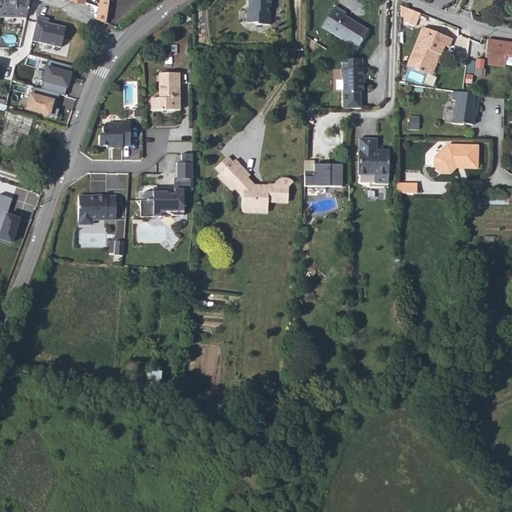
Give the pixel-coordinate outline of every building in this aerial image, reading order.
[(0,0),(0,17),(26,18),(29,0),(0,0)] [(99,0),(96,18),(106,22),(110,0),(99,0)] [(257,20),(270,20),(270,9),(268,7),(268,3),(270,3),(271,3),(270,0),(248,0),(248,4),(247,4),(247,18),(257,18),(257,20)] [(322,24),(353,45),(357,48),(368,30),(354,20),(345,15),(346,13),(334,5),(322,24)] [(34,42),(62,48),(67,28),(49,24),(50,19),(38,16),(34,42)] [(424,27),(408,65),(427,73),(436,53),(440,55),(442,55),(446,46),(450,48),(453,39),(424,27)] [(511,45),(511,40),(488,37),(484,60),(504,64),(506,52),(511,53),(511,45)] [(432,75),(440,55),(436,53),(427,73),(432,75)] [(363,58),(342,59),(342,68),(341,68),(341,79),(342,79),(343,109),(360,108),(360,92),(363,90),(363,83),(362,82),(362,78),(364,78),(364,68),(363,68),(363,58)] [(468,59),(466,81),(473,82),(475,60),(468,59)] [(65,95),(73,67),(49,60),(42,88),(65,95)] [(153,95),(153,108),(181,108),(181,70),(161,70),(161,92),(162,92),(162,95),(161,95),(153,95)] [(479,95),(453,92),(452,100),(455,101),(452,123),(463,125),(463,124),(472,125),(474,111),(476,112),(479,95)] [(56,100),(31,94),(27,111),(51,117),(52,115),(57,116),(59,109),(54,108),(56,100)] [(0,108),(5,110),(8,101),(0,98),(0,108)] [(130,145),(131,120),(122,120),(122,122),(106,122),(103,125),(103,130),(99,134),(99,142),(102,144),(108,144),(114,144),(114,146),(122,146),(122,144),(130,145)] [(373,184),(387,184),(388,152),(380,151),(379,153),(375,153),(375,151),(376,140),(358,139),(357,175),(373,175),(373,184)] [(477,167),(478,145),(447,143),(434,155),(434,165),(440,172),(449,172),(456,166),(458,164),(467,164),(467,167),(477,167)] [(194,152),(183,152),(183,161),(178,161),(178,176),(194,176),(194,152)] [(314,160),(304,160),(303,171),(313,172),(313,164),(314,164),(314,160)] [(289,188),(293,185),(292,184),(291,183),(290,182),(288,181),(286,180),(284,181),(282,181),(281,181),(279,182),(277,184),(277,186),(276,187),(270,187),(270,188),(255,186),(249,179),(251,177),(237,161),(221,175),(235,192),(238,189),(245,196),(244,211),(269,213),(270,201),(288,203),(289,188)] [(340,187),(341,165),(314,164),(313,164),(313,172),(303,171),(303,186),(340,187)] [(178,176),(175,176),(175,187),(184,187),(194,187),(194,176),(178,176)] [(416,181),(396,180),(395,185),(396,191),(416,191),(416,181)] [(184,187),(175,187),(170,187),(167,189),(162,189),(162,186),(153,185),(153,189),(145,189),(145,197),(141,197),(141,215),(162,215),(162,210),(175,210),(175,213),(184,213),(184,187)] [(91,194),(79,193),(78,217),(78,219),(81,222),(89,222),(92,219),(92,217),(116,218),(117,195),(108,194),(96,193),(96,196),(91,195),(91,194)] [(0,239),(13,243),(21,218),(9,213),(13,198),(0,194),(0,239)] [(114,240),(114,254),(123,255),(124,240),(114,240)] [(160,389),(162,371),(140,369),(138,388),(160,389)]
